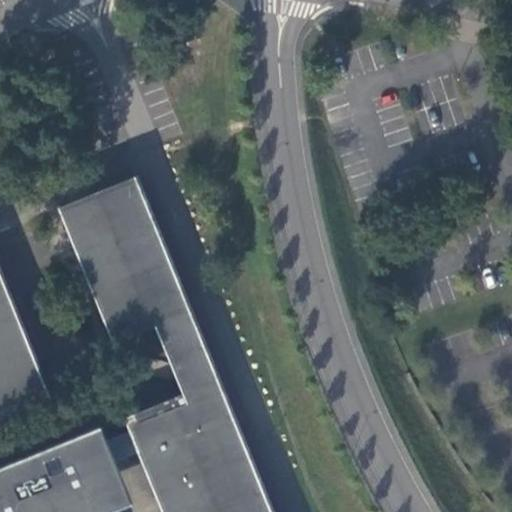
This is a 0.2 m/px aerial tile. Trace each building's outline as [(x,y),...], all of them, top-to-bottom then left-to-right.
[(143,187),(138,176),(61,207),(66,218),(143,187)] [(188,300),(143,187),(66,218),(111,331),(188,300)] [(100,511),(85,473),(76,452),(71,439),(0,467),(0,375),(39,360),(0,263),(0,511),(100,511)] [(220,379),(188,300),(111,331),(116,342),(158,325),(185,393),(220,379)] [(0,375),(0,427),(57,404),(39,360),(0,375)] [(274,511),(220,379),(185,393),(127,416),(132,429),(141,450),(165,511),(274,511)] [(141,450),(132,429),(110,438),(76,452),(85,473),(119,459),(141,450)]
